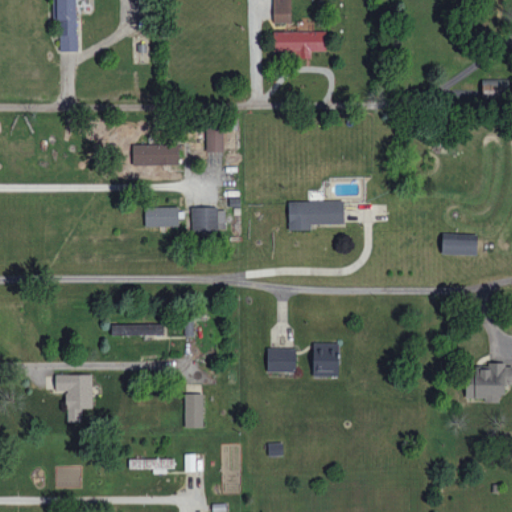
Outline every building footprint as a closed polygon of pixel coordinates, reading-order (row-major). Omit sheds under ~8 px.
[(77,51),(76,0),(51,0),(52,19),(59,19),(59,51),(77,51)] [(273,0),(274,22),(292,22),(291,0),(273,0)] [(326,30),(274,31),(274,51),(285,51),(285,58),(312,57),(312,51),(326,50),(326,30)] [(481,79),(482,97),(506,96),(506,86),(501,86),(501,78),(481,79)] [(206,150),(223,150),(223,127),(206,128),(206,150)] [(179,163),(179,143),(134,144),(135,164),(179,163)] [(288,200),(289,229),(311,229),(311,223),(345,223),(344,200),(288,200)] [(178,206),(145,207),(145,226),(179,225),(178,206)] [(225,207),(192,207),(192,230),(225,229),(225,207)] [(478,254),(478,234),(442,233),(442,253),(478,254)] [(163,323),(111,324),(111,334),(164,333),(163,323)] [(313,375),(339,376),(339,342),(313,342),(313,375)] [(296,348),(267,347),(267,371),(296,371),(296,348)] [(511,384),(511,363),(489,363),(489,368),(466,368),(466,399),(498,399),(498,394),(504,394),(505,384),(511,384)] [(92,373),(55,374),(55,390),(66,390),(66,421),(82,421),(81,407),(92,407),(92,373)] [(203,393),(184,393),(185,427),(203,426),(203,393)] [(137,458),(129,459),(129,467),(145,467),(144,461),(137,461),(137,458)]
